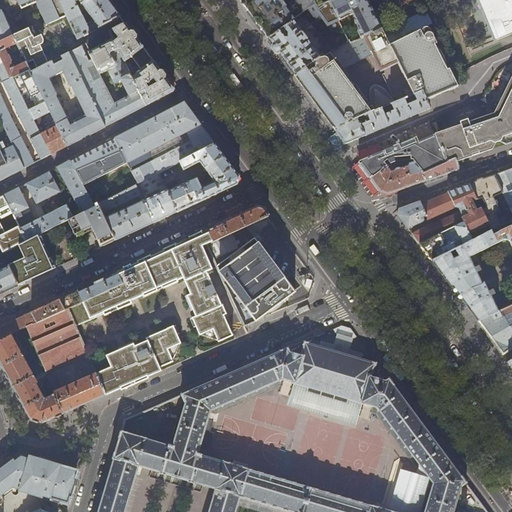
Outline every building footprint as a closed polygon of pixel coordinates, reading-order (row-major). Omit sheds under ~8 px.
[(17,0),(21,9),(36,2),(42,15),(46,25),(49,24),(66,16),(65,14),(58,0),(17,0)] [(58,0),(65,14),(82,5),(87,0),(58,0)] [(107,0),(87,0),(82,5),(65,14),(66,16),(67,18),(77,39),(120,16),(110,3),(107,0)] [(294,19),(309,9),(318,21),(323,18),(331,30),(341,31),(343,30),(339,21),(328,0),(244,0),(241,2),(259,26),(268,38),(279,31),(284,27),(294,19)] [(381,28),(367,0),(328,0),(339,21),(353,14),(355,18),(355,20),(358,28),(358,32),(358,33),(347,38),(348,40),(349,39),(350,43),(372,33),(372,32),(381,28)] [(511,0),(481,0),(497,37),(511,30),(511,0)] [(47,65),(49,64),(40,46),(42,45),(43,43),(43,42),(43,40),(40,36),(43,34),(33,26),(20,32),(13,35),(10,28),(11,28),(4,12),(3,9),(0,10),(0,41),(13,36),(17,44),(26,63),(30,71),(31,73),(47,65)] [(321,56),(294,19),(284,27),(288,32),(288,36),(284,38),(279,31),(268,38),(276,49),(295,74),(298,72),(304,67),(306,67),(300,59),(303,58),(309,59),(310,58),(313,61),(321,56)] [(433,22),(388,42),(399,63),(414,93),(422,90),(426,99),(435,95),(463,83),(461,79),(433,22)] [(132,77),(146,105),(171,93),(172,90),(172,87),(153,61),(151,58),(143,48),(125,23),(109,31),(114,41),(112,41),(97,48),(97,49),(89,52),(99,75),(108,70),(117,65),(112,54),(119,50),(125,61),(130,57),(141,71),(132,77)] [(372,33),(364,37),(383,72),(399,63),(388,42),(381,28),(372,33)] [(17,44),(13,36),(0,41),(0,58),(9,79),(12,77),(13,79),(30,71),(26,63),(14,68),(10,62),(11,61),(9,56),(8,56),(4,50),(17,44)] [(125,116),(146,105),(132,77),(130,73),(133,71),(129,62),(126,64),(125,61),(119,50),(112,54),(117,65),(108,70),(114,83),(121,80),(130,96),(114,104),(99,75),(89,52),(85,44),(68,53),(69,54),(104,127),(125,116)] [(331,50),(327,44),(320,48),(325,54),(331,50)] [(375,109),(331,50),(325,54),(321,56),(313,61),(306,67),(304,67),(298,72),(295,74),(304,86),(329,120),(333,126),(335,128),(356,118),(365,114),(375,109)] [(49,70),(47,65),(31,73),(41,93),(50,112),(57,126),(67,146),(86,136),(104,127),(69,54),(53,62),(55,67),(49,70)] [(0,117),(13,146),(24,169),(34,163),(0,93),(0,74),(41,160),(51,154),(24,101),(13,79),(12,77),(9,79),(0,58),(0,117)] [(511,76),(494,113),(469,121),(468,118),(460,121),(460,124),(435,133),(436,135),(447,162),(454,159),(455,162),(464,159),(493,149),(495,143),(499,141),(505,144),(511,142),(511,76)] [(402,119),(430,107),(426,99),(422,90),(414,93),(390,103),(365,114),(365,115),(366,116),(368,116),(369,119),(362,122),(361,120),(358,121),(356,118),(335,128),(336,130),(346,143),(365,134),(365,135),(381,128),(402,119)] [(41,93),(24,101),(51,154),(64,148),(67,146),(57,126),(49,130),(48,128),(45,129),(42,124),(46,118),(48,116),(47,114),(50,112),(41,93)] [(184,102),(114,139),(127,164),(138,184),(159,173),(179,162),(215,144),(204,130),(202,126),(193,115),(184,102)] [(447,162),(436,135),(419,142),(416,136),(387,149),(359,161),(371,177),(387,166),(387,165),(391,162),(392,161),(397,161),(396,157),(409,155),(409,159),(410,159),(413,159),(424,172),(447,162)] [(74,159),(70,161),(83,187),(127,164),(114,139),(74,159)] [(215,144),(179,162),(184,171),(185,171),(185,170),(200,163),(214,182),(201,188),(197,179),(168,192),(177,212),(202,200),(237,184),(238,181),(239,177),(221,152),(215,144)] [(0,180),(12,175),(24,169),(13,146),(0,152),(0,180)] [(424,172),(413,159),(410,159),(410,162),(409,165),(404,167),(401,166),(399,166),(396,167),(394,170),(391,162),(387,165),(387,166),(371,177),(381,191),(388,193),(408,186),(426,180),(424,172)] [(458,169),(455,162),(454,159),(447,162),(424,172),(426,180),(443,174),(458,169)] [(83,187),(70,161),(58,167),(80,210),(71,214),(70,211),(72,210),(52,170),(26,184),(36,204),(45,200),(52,213),(36,222),(18,188),(3,196),(12,213),(19,227),(27,241),(40,234),(67,220),(93,207),(83,187)] [(511,169),(504,172),(494,175),(503,193),(511,211),(511,169)] [(159,173),(138,184),(136,184),(154,222),(175,213),(177,212),(168,192),(159,173)] [(479,180),(469,184),(489,226),(492,231),(502,226),(496,216),(498,215),(497,214),(500,212),(493,198),(503,193),(494,175),(479,180)] [(136,184),(98,204),(116,240),(129,234),(154,222),(136,184)] [(459,209),(460,212),(412,234),(419,244),(462,224),(465,222),(470,235),(489,226),(469,184),(446,192),(446,193),(421,204),(428,219),(428,220),(453,209),(455,208),(459,209)] [(0,219),(12,213),(3,196),(0,197),(0,246),(3,252),(27,241),(19,227),(6,234),(0,222),(0,219)] [(425,220),(428,219),(421,204),(420,201),(399,208),(397,214),(406,226),(408,229),(424,221),(424,219),(423,217),(424,217),(426,219),(425,219),(425,220)] [(92,228),(101,247),(105,245),(116,240),(98,204),(93,207),(67,220),(75,237),(92,228)] [(211,229),(209,230),(214,241),(268,216),(264,210),(260,209),(256,208),(211,229)] [(470,256),(508,238),(511,247),(511,221),(502,226),(492,231),(473,240),(432,261),(451,287),(453,286),(455,289),(478,321),(498,312),(492,299),(488,291),(492,289),(495,288),(491,278),(481,283),(476,273),(472,265),(469,257),(470,256)] [(473,240),(470,235),(465,222),(462,224),(419,244),(429,257),(432,261),(473,240)] [(227,288),(217,267),(211,254),(207,245),(214,241),(209,230),(170,248),(172,251),(165,254),(159,256),(151,260),(145,262),(144,260),(118,272),(123,283),(82,302),(68,308),(76,327),(76,326),(103,314),(103,315),(104,314),(103,312),(134,299),(163,286),(162,284),(169,281),(176,278),(177,281),(183,278),(186,284),(198,311),(199,315),(192,318),(199,335),(200,334),(212,329),(217,339),(217,340),(231,335),(220,310),(223,309),(220,301),(219,301),(216,293),(221,290),(227,288)] [(56,268),(44,246),(40,234),(27,241),(3,252),(9,265),(18,285),(31,279),(56,268)] [(211,254),(217,267),(256,321),(259,319),(268,312),(276,306),(289,296),(295,291),(255,238),(250,241),(247,237),(211,254)] [(481,271),(477,263),(472,265),(476,273),(481,271)] [(0,293),(18,285),(9,265),(0,268),(0,293)] [(114,274),(78,291),(82,302),(123,283),(118,272),(114,274)] [(74,292),(59,299),(64,310),(68,308),(82,302),(78,291),(74,292)] [(37,323),(64,310),(59,299),(45,306),(32,312),(37,323)] [(511,305),(498,312),(478,321),(502,354),(508,350),(511,347),(511,305)] [(36,348),(38,352),(46,370),(47,374),(46,375),(51,385),(53,392),(63,413),(81,406),(89,402),(106,395),(97,374),(96,373),(85,348),(83,343),(76,327),(68,308),(64,310),(37,323),(27,327),(35,345),(36,348)] [(27,327),(37,323),(32,312),(26,315),(6,323),(0,326),(0,339),(11,334),(27,327)] [(173,360),(168,348),(180,343),(172,326),(146,338),(147,340),(144,342),(142,342),(133,346),(132,344),(124,347),(119,349),(116,351),(115,351),(119,363),(96,373),(97,374),(106,395),(161,371),(159,365),(173,360)] [(217,339),(212,329),(200,334),(217,339)] [(11,334),(0,339),(0,362),(1,366),(22,355),(17,345),(20,343),(18,341),(15,342),(11,334)] [(335,351),(333,350),(333,352),(321,348),(321,347),(320,346),(320,348),(308,344),(308,343),(304,342),(303,341),(288,348),(281,351),(281,352),(189,392),(188,391),(125,419),(122,428),(119,437),(120,437),(117,446),(115,453),(113,459),(97,511),(487,511),(465,483),(466,483),(461,477),(460,477),(447,459),(448,459),(444,454),(440,449),(393,385),(394,385),(389,378),(378,363),(376,363),(372,362),(372,363),(361,360),(361,359),(360,358),(359,359),(348,356),(348,355),(347,354),(346,355),(335,352),(335,351)] [(173,360),(180,343),(168,348),(173,360)] [(22,355),(1,366),(8,378),(13,386),(33,375),(29,367),(32,366),(31,364),(28,365),(22,355)] [(33,375),(13,386),(17,395),(24,407),(43,396),(38,388),(41,387),(39,384),(37,386),(36,383),(38,383),(33,375)] [(44,399),(43,396),(24,407),(30,419),(42,423),(52,418),(63,413),(53,392),(51,385),(47,386),(50,393),(53,396),(44,399)] [(0,511),(65,511),(68,504),(75,480),(73,479),(75,472),(59,467),(60,465),(44,460),(29,456),(27,459),(20,457),(14,461),(13,460),(5,465),(0,469),(0,511)]
